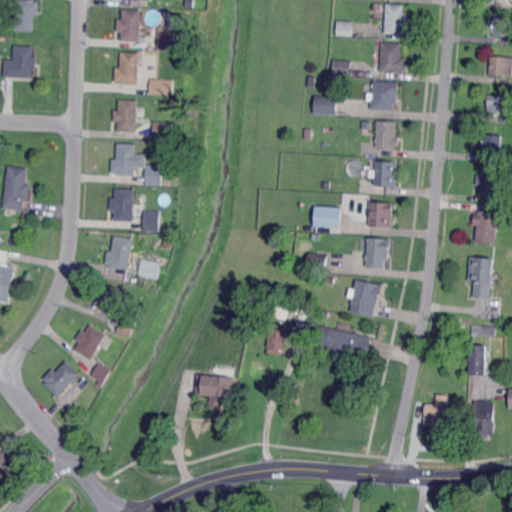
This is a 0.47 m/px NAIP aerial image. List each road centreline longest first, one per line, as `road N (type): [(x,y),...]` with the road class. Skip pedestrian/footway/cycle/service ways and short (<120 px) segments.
road 1 (residential): [(452,0),(426,314),(392,474)]
road 2 (residential): [(81,0),(69,254),(52,307),(0,369)]
road 3 (residential): [(511,469),(435,477),(247,471),(140,511)]
road 4 (residential): [(32,409),(115,511)]
